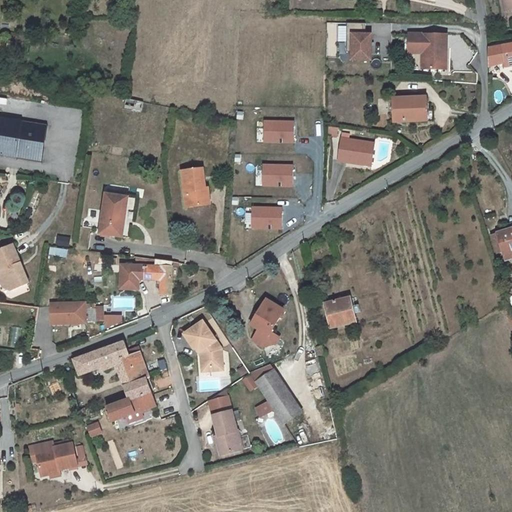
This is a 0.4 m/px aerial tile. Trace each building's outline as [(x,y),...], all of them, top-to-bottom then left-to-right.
[(366,24),(348,24),(348,35),(353,35),(352,53),(352,61),(372,61),(373,35),(366,35),(366,24)] [(409,54),(423,54),(426,54),(426,70),(447,70),(447,36),(409,35),(409,54)] [(7,50),(22,53),(23,39),(9,36),(7,50)] [(501,41),(489,43),(489,50),(503,47),(501,41)] [(511,62),(511,45),(503,47),(489,50),(490,67),(505,64),(511,62)] [(427,112),(427,98),(393,100),(394,122),(428,121),(427,112)] [(0,117),(0,156),(42,163),(48,126),(0,117)] [(296,121),(259,120),(259,143),(295,143),(296,121)] [(340,129),(328,127),(328,135),(339,136),(340,129)] [(359,161),(372,163),(375,144),(349,140),(342,139),(338,161),(359,164),(359,161)] [(293,165),(256,164),(256,187),(293,188),(293,165)] [(205,189),(202,170),(183,172),(187,207),(204,205),(203,195),(208,194),(207,189),(205,189)] [(128,198),(106,194),(100,234),(122,237),(128,198)] [(283,208),(246,207),(246,229),(282,230),(283,208)] [(508,230),(497,234),(498,236),(503,252),(506,260),(511,258),(511,223),(506,225),(508,230)] [(497,254),(503,252),(498,236),(492,238),(497,254)] [(29,283),(13,245),(0,250),(0,269),(1,272),(0,272),(0,280),(3,288),(11,291),(29,283)] [(156,260),(155,268),(173,268),(173,262),(156,260)] [(172,295),(172,279),(173,268),(155,268),(122,266),(121,289),(138,289),(139,280),(158,281),(161,281),(161,286),(161,295),(172,295)] [(115,297),(115,311),(134,311),(134,298),(115,297)] [(354,313),(352,306),(350,298),(325,304),(331,328),(356,322),(354,313)] [(284,311),(266,300),(252,325),(270,335),(284,311)] [(51,304),(51,324),(86,324),(86,304),(51,304)] [(120,317),(110,316),(110,326),(120,321),(120,317)] [(221,348),(203,321),(184,334),(195,349),(197,347),(199,346),(204,353),(204,361),(211,367),(213,366),(214,369),(223,368),(221,348)] [(128,350),(124,341),(74,360),(80,375),(104,367),(105,370),(116,365),(120,375),(135,369),(128,350)] [(204,353),(199,346),(197,347),(201,353),(202,370),(214,369),(213,366),(211,367),(204,361),(204,353)] [(321,346),(315,348),(318,358),(324,356),(321,346)] [(139,381),(147,379),(150,378),(138,347),(128,350),(135,369),(139,381)] [(147,379),(139,381),(135,369),(120,375),(129,400),(152,393),(147,379)] [(274,370),(257,382),(285,424),(302,412),(274,370)] [(209,401),(213,416),(232,411),(227,389),(209,401)] [(156,407),(152,396),(152,393),(129,400),(107,408),(113,422),(156,407)] [(266,405),(256,407),(258,417),(268,415),(266,405)] [(216,437),(220,455),(239,450),(234,432),(237,432),(232,411),(213,416),(218,436),(216,437)] [(99,422),(88,425),(91,437),(102,434),(99,422)] [(239,450),(243,449),(240,436),(239,431),(237,432),(234,432),(239,450)] [(55,449),(73,445),(72,440),(54,444),(55,449)] [(76,460),(75,456),(73,445),(55,449),(55,452),(38,456),(42,477),(60,473),(59,471),(77,467),(77,466),(76,460)]
